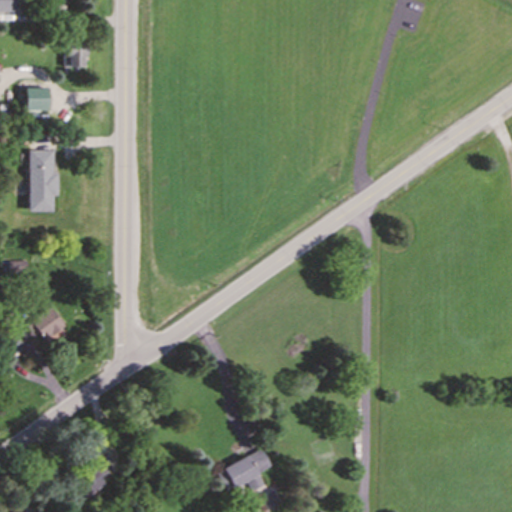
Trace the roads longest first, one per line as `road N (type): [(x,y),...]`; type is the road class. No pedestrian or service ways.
road 1 (residential): [(511,97),(0,456)]
road 2 (tertiary): [(126,0),(130,336),(141,359)]
